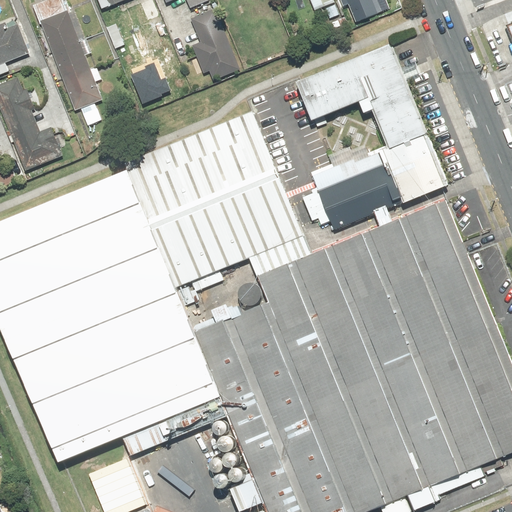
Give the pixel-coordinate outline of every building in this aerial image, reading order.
[(102,68),(96,70),(83,39),(89,37),(78,10),(72,12),(67,0),(46,0),(35,5),(43,24),(45,23),(80,109),(107,98),(100,81),(106,79),(102,68)] [(127,0),(95,0),(100,11),(127,0)] [(150,0),(144,0),(137,3),(145,22),(158,17),(150,0)] [(162,0),(165,5),(177,0),(184,0),(189,11),(209,3),(207,0),(162,0)] [(275,10),(270,0),(261,0),(257,2),(263,16),(275,10)] [(309,0),(314,12),(334,3),(332,0),(309,0)] [(341,0),(344,7),(346,6),(354,23),(381,12),(376,0),(341,0)] [(206,13),(190,20),(200,43),(191,47),(203,74),(208,72),(213,82),(239,71),(221,29),(215,32),(206,13)] [(0,24),(0,74),(12,70),(9,63),(35,51),(22,22),(13,26),(10,20),(0,24)] [(115,25),(105,30),(115,50),(125,45),(115,25)] [(284,26),(277,29),(283,45),(291,42),(284,26)] [(391,44),(298,81),(314,119),(368,97),(388,147),(427,132),(391,44)] [(22,76),(0,86),(0,99),(30,169),(66,154),(63,147),(65,146),(56,126),(45,131),(36,109),(41,106),(32,88),(28,90),(22,76)] [(126,163),(130,173),(176,287),(303,236),(253,112),(126,163)] [(448,184),(427,132),(388,147),(314,177),(335,229),(448,184)] [(130,173),(0,226),(0,340),(54,466),(221,396),(176,287),(130,173)] [(197,330),(271,511),(366,511),(511,453),(511,363),(446,202),(259,277),(268,301),(197,330)] [(236,454),(223,423),(211,429),(217,443),(213,445),(220,459),(208,464),(216,481),(211,483),(217,496),(244,484),(231,456),(236,454)]
